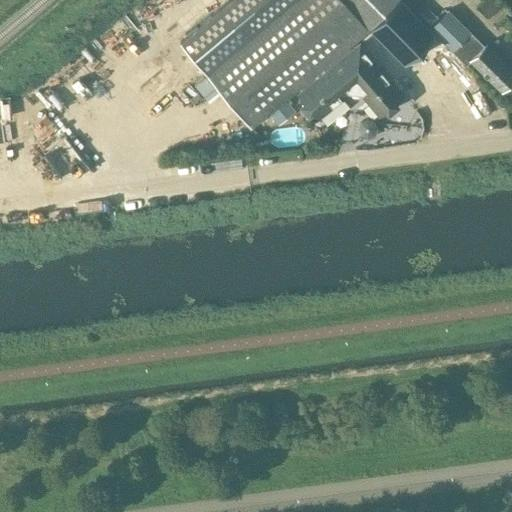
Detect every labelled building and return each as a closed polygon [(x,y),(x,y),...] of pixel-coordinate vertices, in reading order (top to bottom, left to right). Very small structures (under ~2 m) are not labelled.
[(401,0),(229,0),(180,41),(251,127),(368,28),(401,60),(431,30),(401,0)] [(452,8),(458,2),(455,0),(402,0),(431,30),(432,30),(453,49),(452,50),(466,64),(472,59),(501,88),(511,77),(511,67),(486,42),(485,43),(471,29),(472,28),(452,8)] [(510,12),(498,0),(470,0),(477,8),(477,7),(495,26),(510,12)] [(359,42),(298,93),(317,117),(349,90),(361,91),(380,114),(403,94),(359,42)] [(205,75),(195,83),(209,100),(219,91),(205,75)]
